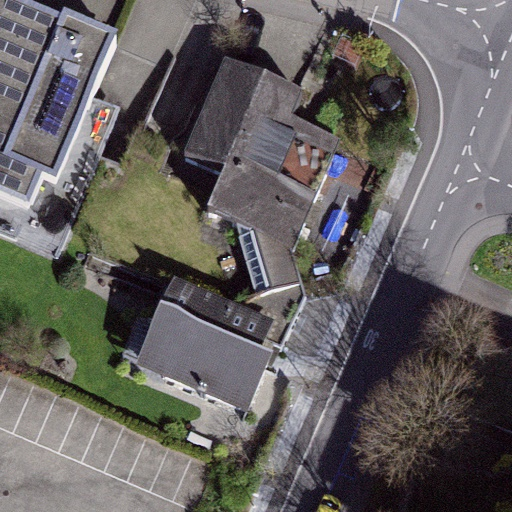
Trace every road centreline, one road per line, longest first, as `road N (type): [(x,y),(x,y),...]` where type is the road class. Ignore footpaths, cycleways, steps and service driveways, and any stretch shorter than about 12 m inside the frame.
road 1 (residential): [(313,511),(459,165)]
road 2 (residential): [(459,165),(511,40)]
